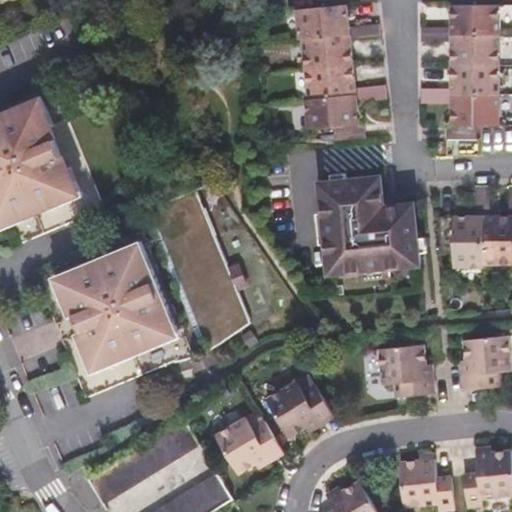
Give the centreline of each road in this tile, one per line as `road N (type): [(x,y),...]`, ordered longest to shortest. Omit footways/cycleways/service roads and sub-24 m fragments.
road 1 (residential): [(403,0),(415,165),(511,163)]
road 2 (residential): [(511,433),(373,432),(332,457),(307,511)]
road 3 (unknown): [(25,443),(188,365)]
road 4 (residential): [(0,382),(46,494),(63,511)]
